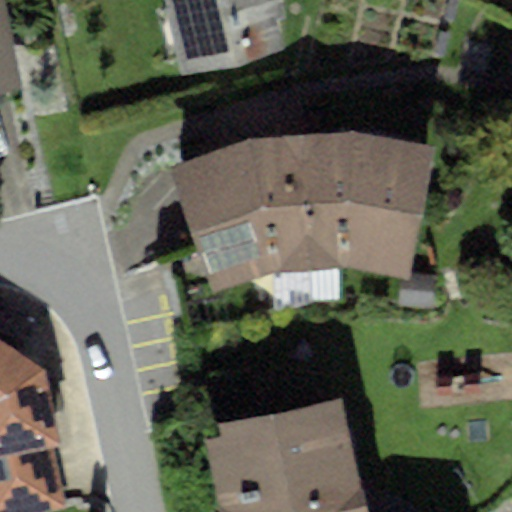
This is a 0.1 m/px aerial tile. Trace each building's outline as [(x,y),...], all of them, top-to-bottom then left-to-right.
[(271,0),(157,0),(173,68),(281,43),(271,0)] [(0,12),(0,95),(18,91),(0,12)] [(250,128),(167,163),(211,285),(274,268),(336,268),(403,275),(432,147),(347,124),(250,128)] [(0,343),(0,511),(70,511),(44,373),(0,343)] [(362,511),(340,398),(204,424),(220,511),(362,511)]
